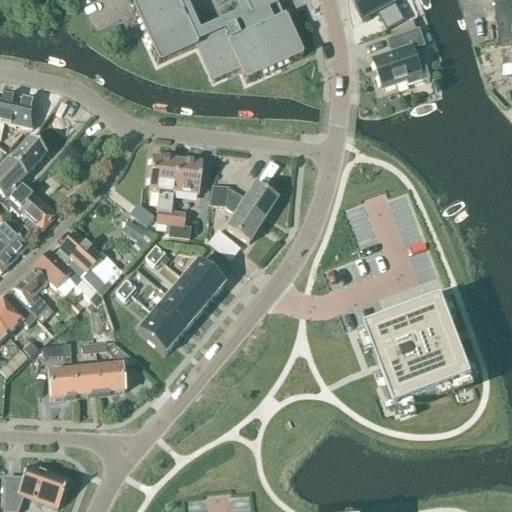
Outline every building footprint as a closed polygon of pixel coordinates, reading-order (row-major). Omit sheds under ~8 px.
[(194,44),(174,0),(153,0),(131,10),(156,66),(196,48),(212,85),(239,73),(245,86),(301,61),(282,21),(238,41),(233,30),(224,33),(223,31),(194,44)] [(238,0),(248,21),(289,3),(287,0),(238,0)] [(353,0),(350,2),(363,25),(377,16),(388,34),(403,24),(388,0),(353,0)] [(511,0),(493,0),(503,69),(511,68),(511,0)] [(415,35),(412,24),(390,36),(392,42),(386,44),(391,58),(372,64),(382,94),(407,86),(408,89),(429,82),(419,52),(425,50),(419,33),(415,35)] [(9,130),(15,103),(0,99),(0,135),(2,128),(9,130)] [(15,103),(9,130),(8,133),(13,134),(14,131),(30,135),(36,108),(15,103)] [(82,141),(73,151),(82,158),(90,147),(82,141)] [(7,165),(24,181),(45,159),(28,143),(7,165)] [(171,197),(173,197),(176,164),(151,161),(147,194),(158,195),(155,215),(169,217),(171,197)] [(176,164),(173,197),(196,199),(200,167),(176,164)] [(17,188),(24,181),(7,165),(0,172),(0,207),(2,205),(17,188)] [(20,222),(36,205),(17,188),(2,205),(0,207),(0,212),(5,217),(8,214),(17,223),(20,222)] [(225,201),(262,225),(275,204),(272,202),(273,200),(266,196),(265,197),(254,190),(244,204),(226,193),(211,191),(210,200),(225,201)] [(247,248),(262,225),(225,201),(210,200),(209,211),(224,213),(234,220),(225,234),(247,248)] [(36,205),(20,222),(23,221),(27,225),(21,231),(33,242),(39,236),(40,237),(54,222),(36,205)] [(168,230),(169,217),(155,215),(154,228),(168,230)] [(183,218),(169,217),(168,230),(166,242),(188,245),(189,231),(182,231),(183,218)] [(128,225),(121,236),(136,246),(129,254),(136,261),(152,242),(145,237),(128,225)] [(0,252),(12,265),(26,251),(3,229),(0,232),(0,252)] [(228,266),(239,253),(217,235),(206,248),(228,266)] [(70,275),(71,275),(94,296),(100,301),(109,291),(104,286),(116,273),(106,263),(99,257),(96,260),(73,239),(53,260),(52,260),(70,275)] [(149,257),(158,265),(164,259),(155,251),(149,257)] [(0,252),(0,277),(12,265),(0,252)] [(52,260),(53,260),(48,256),(32,273),(54,293),(64,282),(73,290),(87,303),(93,296),(71,275),(70,275),(52,260)] [(158,265),(149,257),(144,263),(153,271),(158,265)] [(196,266),(181,284),(208,307),(223,289),(196,266)] [(41,327),(52,316),(35,298),(46,288),(31,273),(11,293),(29,311),(27,312),(41,327)] [(166,301),(193,324),(208,307),(181,284),(166,301)] [(120,291),(129,299),(134,293),(125,285),(120,291)] [(129,299),(120,291),(114,297),(123,305),(129,299)] [(0,304),(5,308),(13,300),(8,296),(0,304)] [(93,296),(87,303),(93,309),(100,301),(94,296),(93,296)] [(0,303),(0,332),(6,339),(20,326),(26,332),(35,323),(13,300),(5,308),(0,304),(0,303)] [(166,301),(151,319),(179,342),(193,324),(166,301)] [(442,309),(364,338),(395,418),(472,389),(442,309)] [(163,360),(179,342),(151,319),(136,337),(163,360)] [(60,361),(70,360),(68,347),(58,348),(60,361)] [(95,348),(96,357),(106,356),(105,347),(95,348)] [(80,350),(81,359),(96,357),(95,348),(80,350)] [(360,399),(376,381),(359,366),(342,384),(360,399)] [(97,373),(100,402),(110,401),(109,398),(123,397),(120,370),(97,373)] [(71,375),(74,402),(91,400),(91,403),(100,402),(100,399),(97,373),(71,375)] [(75,405),(74,402),(71,375),(46,378),(49,405),(65,403),(65,406),(75,405)] [(3,483),(2,511),(19,511),(23,502),(50,511),(57,511),(67,485),(26,471),(21,484),(3,483)]
